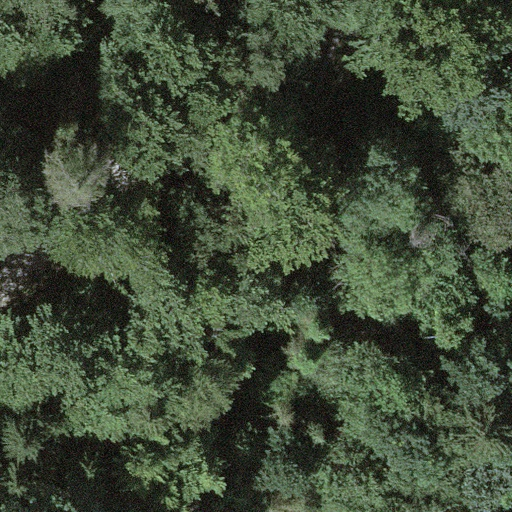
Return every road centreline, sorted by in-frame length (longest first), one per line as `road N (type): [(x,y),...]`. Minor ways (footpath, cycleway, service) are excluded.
road 1 (track): [(184,511),(208,408),(320,122),(352,0)]
road 2 (track): [(0,284),(149,149),(269,0)]
